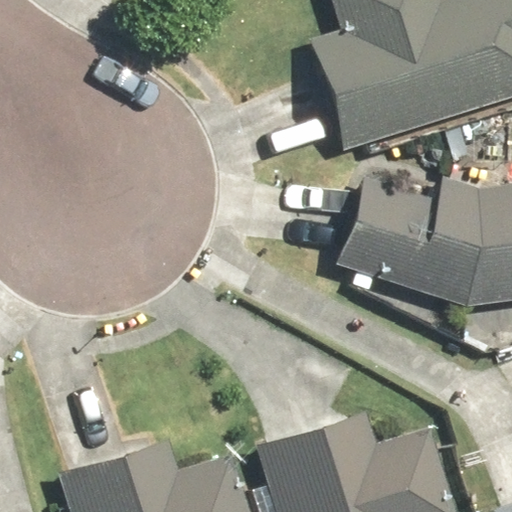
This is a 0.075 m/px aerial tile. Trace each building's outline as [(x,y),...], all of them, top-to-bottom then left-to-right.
[(288,49),(317,154),(511,99),(511,0),(428,0),(427,0),(307,0),(319,41),(288,49)] [(448,129),(460,170),(510,156),(498,114),(448,129)] [(511,191),(425,204),(347,178),(313,279),(439,321),(511,310),(511,191)] [(441,511),(410,401),(238,449),(255,511),(441,511)] [(48,482),(56,511),(232,511),(211,437),(48,482)]
